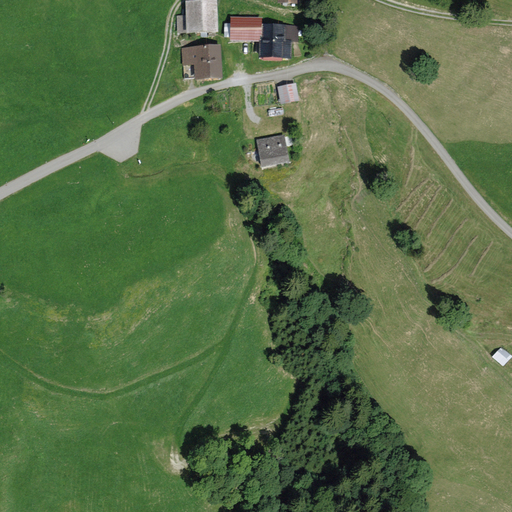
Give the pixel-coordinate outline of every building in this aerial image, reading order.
[(217,3),(185,4),(185,17),(176,17),(177,36),(186,36),(186,39),(218,37),(217,3)] [(262,19),(231,19),(230,44),(259,44),(262,44),(262,28),(262,19)] [(259,44),(259,63),(291,63),(291,43),(298,43),(298,27),(285,27),(285,28),(262,28),(262,44),(259,44)] [(221,49),(181,50),(182,68),(194,68),(195,83),(222,82),(221,49)] [(296,85),(277,89),(281,109),(300,105),(296,85)] [(284,136),(256,141),(262,171),(290,166),(284,136)] [(511,355),(501,347),(492,359),(503,367),(511,355)]
